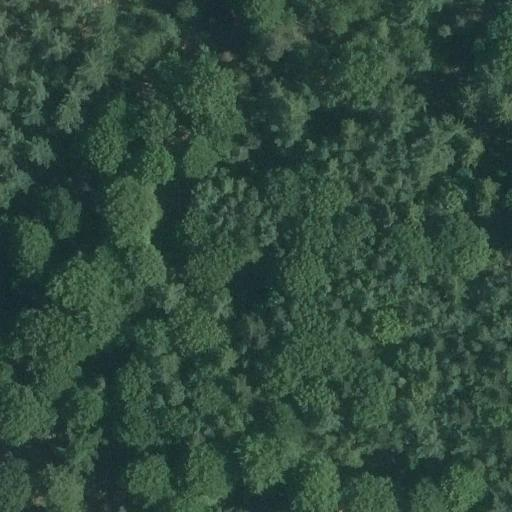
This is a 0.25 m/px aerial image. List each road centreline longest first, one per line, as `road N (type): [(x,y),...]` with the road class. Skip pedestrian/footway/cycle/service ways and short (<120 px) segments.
road 1 (track): [(511,71),(347,88),(291,74),(169,13)]
road 2 (track): [(169,13),(0,297)]
